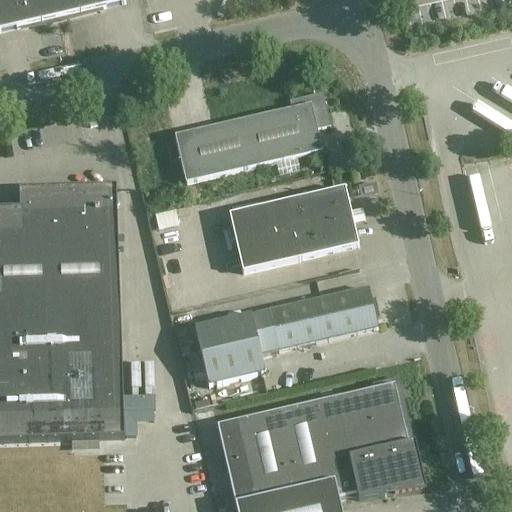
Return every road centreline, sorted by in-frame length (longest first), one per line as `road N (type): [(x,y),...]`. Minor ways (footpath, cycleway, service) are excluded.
road 1 (unclassified): [(479,511),(362,21)]
road 2 (unclassified): [(0,94),(117,64),(362,21)]
